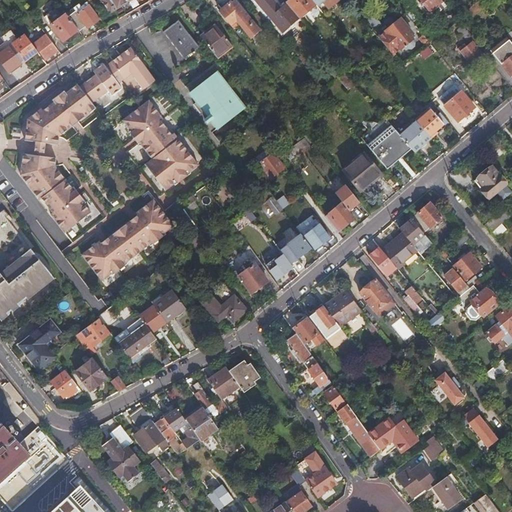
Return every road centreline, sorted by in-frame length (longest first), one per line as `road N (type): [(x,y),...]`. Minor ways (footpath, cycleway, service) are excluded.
road 1 (residential): [(0,354),(53,420),(78,425),(250,332)]
road 2 (residential): [(250,332),(430,175)]
road 3 (residential): [(0,110),(171,0)]
road 4 (residential): [(250,332),(364,496)]
road 5 (residential): [(430,175),(511,276)]
